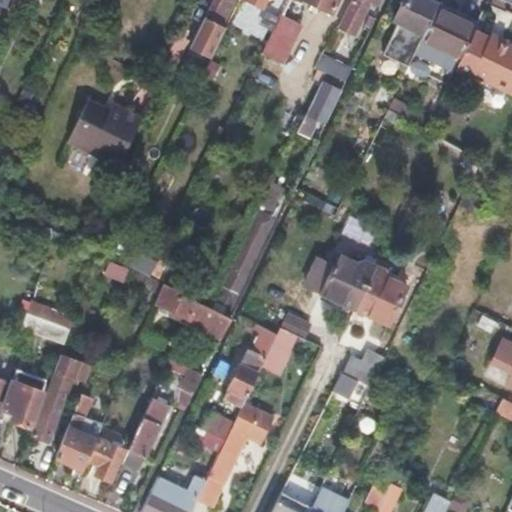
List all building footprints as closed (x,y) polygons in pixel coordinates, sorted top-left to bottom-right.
[(211,0),(210,3),(189,47),(208,57),(223,27),(217,23),(228,0),(211,0)] [(285,0),(281,9),(294,15),(301,0),(329,13),(335,0),(285,0)] [(350,0),(337,28),(351,34),(367,1),(376,6),(378,0),(350,0)] [(427,0),(403,0),(393,20),(398,23),(422,35),(435,9),(437,5),(427,0)] [(455,19),(435,9),(422,35),(419,42),(459,62),(471,36),(475,29),(455,19)] [(300,24),(279,14),(260,52),(281,62),(300,24)] [(422,35),(398,23),(383,54),(407,66),(411,57),(419,42),(422,35)] [(479,39),(471,36),(459,62),(453,75),(466,82),(468,78),(509,98),(511,93),(511,50),(487,39),(486,42),(479,39)] [(459,62),(419,42),(411,57),(452,77),(453,75),(459,62)] [(350,71),(340,66),(335,76),(345,81),(350,71)] [(341,89),(321,80),(297,131),(307,136),(315,119),(324,123),(341,89)] [(108,109),(87,99),(68,139),(117,164),(140,117),(125,110),(110,103),(108,109)] [(275,202),(266,198),(216,300),(228,306),(271,218),(268,216),(275,202)] [(348,212),(342,230),(373,241),(379,223),(348,212)] [(357,263),(338,254),(320,292),(337,300),(353,308),(373,266),(362,260),(357,263)] [(109,258),(104,273),(124,280),(129,265),(109,258)] [(384,271),(373,266),(353,308),(369,315),(386,323),(404,287),(387,279),(384,271)] [(150,277),(132,267),(126,280),(157,294),(162,283),(150,277)] [(162,283),(157,294),(155,298),(174,308),(172,312),(188,319),(196,300),(162,283)] [(75,315),(31,299),(21,326),(65,341),(75,315)] [(210,307),(196,300),(188,319),(221,336),(230,317),(210,307)] [(309,324),(287,313),(280,327),(302,338),(309,324)] [(251,349),(247,347),(223,397),(241,406),(243,402),(262,364),(273,342),(277,332),(257,322),(254,329),(260,331),(251,349)] [(511,343),(503,339),(490,365),(510,375),(505,385),(511,387),(511,343)] [(287,349),(273,342),(262,364),(277,371),(287,349)] [(93,362),(61,350),(50,380),(53,381),(33,434),(40,437),(48,440),(70,382),(83,387),(93,362)] [(378,370),(353,357),(345,374),(357,380),(370,386),(371,383),(378,370)] [(202,374),(188,367),(179,387),(192,394),(202,374)] [(9,418),(30,426),(47,379),(18,368),(12,382),(0,377),(0,412),(2,408),(11,412),(9,418)] [(349,396),(357,380),(345,374),(341,372),(333,388),(349,396)] [(92,398),(80,393),(55,455),(68,461),(82,467),(101,423),(96,421),(90,435),(83,432),(89,417),(84,416),(92,398)] [(166,403),(152,396),(127,450),(135,453),(142,456),(166,403)] [(511,417),(511,400),(501,396),(495,410),(511,417)] [(243,402),(241,406),(233,423),(231,426),(246,435),(260,443),(272,418),(243,402)] [(233,423),(211,412),(203,429),(225,440),(231,426),(233,423)] [(231,426),(225,440),(208,475),(223,482),(234,458),(246,435),(231,426)] [(122,449),(97,438),(88,459),(98,463),(94,472),(101,475),(108,479),(122,449)] [(327,475),(311,468),(297,493),(314,502),(319,490),(327,475)] [(223,482),(208,475),(197,497),(196,499),(211,506),(223,482)] [(284,511),(296,488),(286,483),(271,511),(284,511)] [(377,511),(388,491),(377,486),(366,508),(375,511),(377,511)] [(343,511),(347,504),(319,490),(314,502),(308,511),(343,511)] [(177,505),(152,493),(142,511),(189,511),(196,499),(197,497),(184,491),(177,505)] [(444,511),(449,503),(433,495),(425,511),(444,511)]
